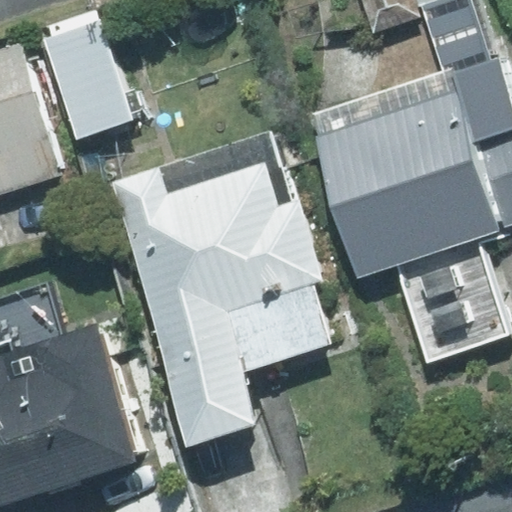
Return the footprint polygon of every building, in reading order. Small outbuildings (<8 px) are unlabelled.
[(440,16),(455,72),(322,113),(372,279),(411,267),(439,361),(511,339),(511,301),(494,242),(511,237),(511,59),(510,54),(503,56),(488,0),(372,0),(381,32),(440,16)] [(111,8),(53,28),(92,140),(150,120),(111,8)] [(0,193),(74,171),(36,43),(0,53),(0,193)] [(193,158),(123,182),(213,446),(283,423),(266,375),(351,346),(332,288),(345,283),(317,200),(303,205),(278,129),(193,158)] [(115,320),(0,356),(0,507),(1,510),(159,460),(115,320)]
